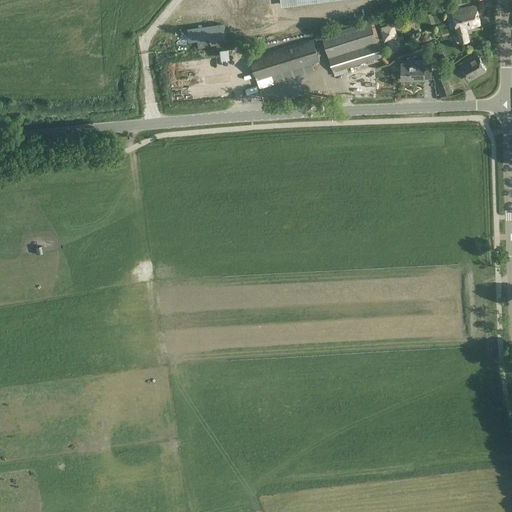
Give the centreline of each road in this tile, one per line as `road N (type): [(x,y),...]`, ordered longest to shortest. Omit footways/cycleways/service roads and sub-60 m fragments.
road 1 (tertiary): [(0,139),(286,113),(505,104)]
road 2 (tertiary): [(511,238),(505,104)]
